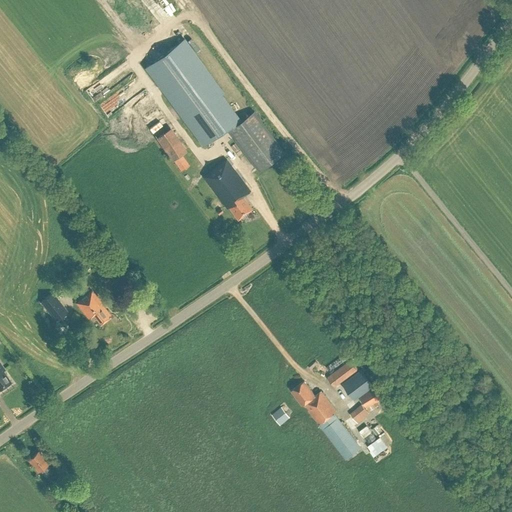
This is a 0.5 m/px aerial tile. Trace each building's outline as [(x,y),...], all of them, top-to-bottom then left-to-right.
[(162,0),(153,5),(158,14),(167,10),(162,0)] [(151,62),(146,65),(204,143),(225,128),(226,130),(241,119),(220,91),(183,38),(151,62)] [(123,61),(82,89),(90,101),(113,85),(111,82),(129,70),(123,61)] [(121,101),(114,93),(100,104),(107,113),(117,105),(116,104),(121,101)] [(253,110),(241,119),(226,130),(225,131),(220,135),(229,147),(237,142),(258,170),(284,151),(253,110)] [(130,115),(125,116),(121,119),(118,122),(116,127),(116,132),(117,137),(120,141),(125,143),(130,144),(135,144),(139,141),(143,137),(144,133),(144,128),(143,123),(140,119),(135,116),(130,115)] [(162,118),(159,121),(148,128),(172,160),(173,159),(189,181),(190,180),(194,185),(198,182),(196,181),(197,180),(195,176),(197,175),(181,153),(186,149),(162,118)] [(250,191),(226,159),(203,176),(206,179),(227,208),(228,206),(237,218),(251,207),(243,196),(250,191)] [(101,301),(91,290),(76,302),(88,317),(93,314),(100,323),(111,315),(100,302),(101,301)] [(68,310),(52,291),(41,300),(56,319),(68,310)] [(60,299),(66,305),(70,301),(64,295),(60,299)] [(12,367),(16,362),(11,358),(7,363),(12,367)] [(350,359),(328,377),(335,386),(357,369),(350,359)] [(0,387),(11,380),(3,370),(6,368),(0,360),(0,387)] [(352,398),(372,385),(361,368),(341,381),(352,398)] [(314,393),(304,379),(291,389),(301,403),(304,401),(321,426),(341,455),(356,444),(332,411),(334,409),(320,389),(314,393)] [(359,396),(366,406),(383,396),(377,385),(359,396)] [(372,417),(367,410),(362,403),(350,412),(358,421),(359,421),(362,425),(372,417)] [(272,414),(280,424),(289,416),(281,406),(272,414)] [(372,425),(377,431),(382,427),(377,421),(372,425)] [(367,425),(359,431),(362,436),(371,430),(367,425)] [(365,436),(368,441),(376,436),(373,431),(365,436)] [(384,442),(386,445),(392,441),(384,431),(379,435),(384,442)] [(371,451),(375,455),(387,446),(386,445),(384,442),(371,451)] [(48,462),(38,449),(28,458),(38,470),(40,469),(46,476),(52,471),(46,464),(48,462)]
